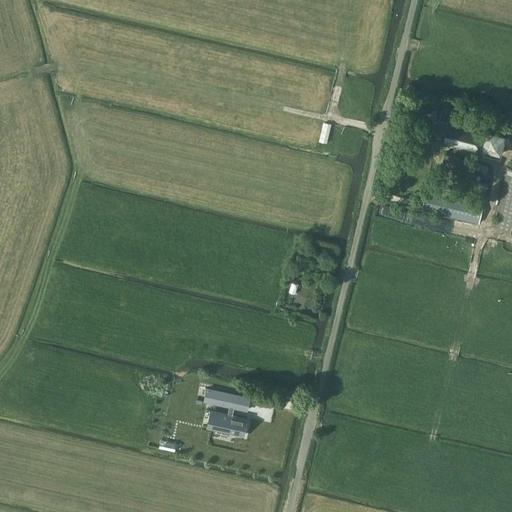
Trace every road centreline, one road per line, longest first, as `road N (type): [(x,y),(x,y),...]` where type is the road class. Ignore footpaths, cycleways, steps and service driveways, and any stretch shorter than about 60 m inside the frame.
road 1 (unclassified): [(289,511),(413,0)]
road 2 (track): [(28,72),(52,66),(136,74),(328,118),(323,136)]
